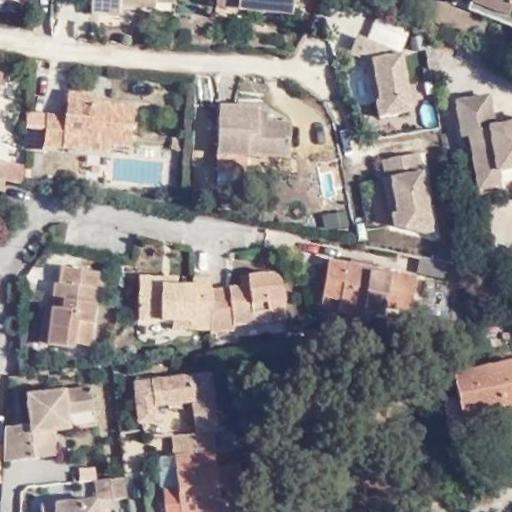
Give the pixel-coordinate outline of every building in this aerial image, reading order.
[(292,15),(292,0),(217,0),(217,7),(237,9),(237,11),(292,15)] [(511,0),(464,0),(470,2),(511,18),(511,0)] [(467,10),(511,27),(511,18),(470,2),(467,10)] [(119,5),(90,4),(90,14),(118,17),(119,5)] [(411,111),(401,53),(358,36),(350,53),(364,59),(366,72),(373,71),(378,100),(374,100),(377,117),(411,111)] [(503,55),(484,47),(481,55),(500,63),(503,55)] [(378,100),(373,71),(366,72),(371,100),(374,100),(378,100)] [(42,113),(25,113),(24,150),(42,151),(42,146),(61,148),(62,135),(90,138),(90,143),(108,145),(130,147),(134,105),(103,102),(103,107),(94,106),(94,101),(95,95),(66,92),(64,116),(42,113)] [(511,125),(491,129),(486,99),(454,105),(462,155),(469,154),(475,187),(496,183),(496,188),(511,185),(511,125)] [(255,157),(288,159),(290,123),(267,122),(257,122),(257,110),(257,107),(218,106),(216,155),(215,169),(255,171),(255,157)] [(267,110),(257,110),(257,122),(267,122),(267,110)] [(62,135),(61,148),(108,154),(108,145),(90,143),(90,138),(62,135)] [(171,152),(180,152),(180,143),(171,143),(171,152)] [(393,226),(431,233),(421,170),(419,152),(380,158),(383,178),(389,177),(395,213),(391,214),(393,226)] [(0,179),(5,180),(6,180),(21,184),(22,178),(23,166),(0,162),(0,179)] [(391,214),(395,213),(389,177),(383,178),(381,178),(386,214),(391,214)] [(496,183),(475,187),(478,206),(499,203),(496,188),(496,183)] [(446,262),(418,257),(416,272),(443,276),(446,262)] [(339,299),(337,311),(362,317),(363,312),(382,315),(384,307),(408,312),(416,276),(328,259),(321,297),(339,299)] [(51,307),(45,345),(72,349),(73,343),(89,346),(101,272),(61,266),(58,283),(54,283),(51,301),(53,301),(53,307),(51,307)] [(239,286),(211,291),(210,333),(234,330),(234,325),(287,319),(286,306),(284,301),(282,287),(278,278),(276,274),(272,272),(246,275),(247,285),(239,286)] [(239,276),(239,286),(247,285),(246,275),(239,276)] [(209,329),(211,279),(194,279),(194,277),(192,277),(192,285),(177,285),(160,284),(160,276),(138,276),(137,321),(171,322),(189,322),(189,329),(209,329)] [(160,284),(177,285),(177,277),(160,276),(160,284)] [(319,307),(337,311),(339,299),(321,297),(319,307)] [(38,344),(45,345),(51,307),(44,306),(38,344)] [(511,360),(469,369),(452,373),(457,395),(465,430),(509,419),(507,409),(511,407),(511,360)] [(173,456),(214,451),(212,430),(217,430),(210,374),(134,383),(138,423),(157,421),(155,406),(169,404),(169,410),(180,408),(180,403),(192,401),(196,433),(171,435),(173,456)] [(53,420),(69,418),(68,414),(93,411),(90,386),(25,394),(28,424),(4,426),(2,463),(30,460),(29,447),(55,444),(54,431),(53,420)] [(465,430),(457,395),(442,399),(445,419),(445,420),(448,434),(465,430)] [(70,429),(69,418),(53,420),(54,431),(70,429)] [(465,430),(448,434),(450,445),(467,441),(465,430)] [(29,447),(30,460),(58,457),(55,444),(29,447)] [(242,467),(240,449),(219,451),(221,469),(242,467)] [(216,469),(214,451),(173,456),(176,488),(160,490),(162,511),(220,511),(219,496),(218,491),(216,469)] [(243,489),(242,467),(221,469),(216,469),(218,491),(243,489)] [(123,478),(95,479),(97,500),(39,505),(39,511),(107,511),(106,499),(125,497),(123,478)] [(219,496),(220,511),(245,511),(244,493),(219,496)]
